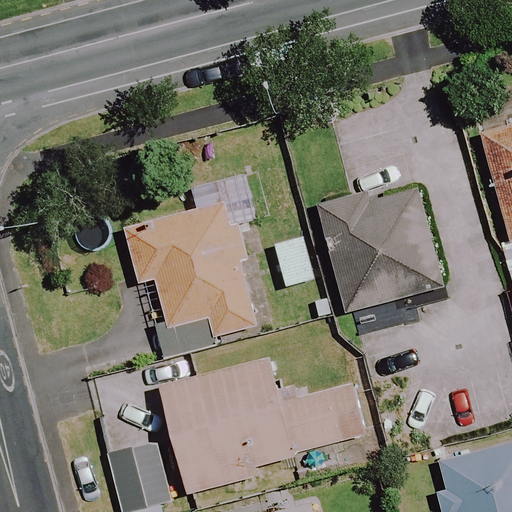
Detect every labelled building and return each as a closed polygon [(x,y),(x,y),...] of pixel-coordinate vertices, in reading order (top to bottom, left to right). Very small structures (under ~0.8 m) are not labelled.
[(511,244),(511,126),(475,137),(506,246),(511,244)] [(438,291),(412,189),(317,213),(343,315),(438,291)] [(256,337),(223,203),(114,230),(128,287),(149,282),(168,359),(256,337)] [(311,257),(273,267),(288,323),(327,313),(311,257)] [(277,406),(265,360),(93,407),(121,511),(128,511),(256,477),(253,467),(362,438),(348,387),(277,406)] [(397,387),(372,392),(381,433),(406,428),(397,387)] [(511,511),(511,443),(432,467),(445,511),(511,511)]
